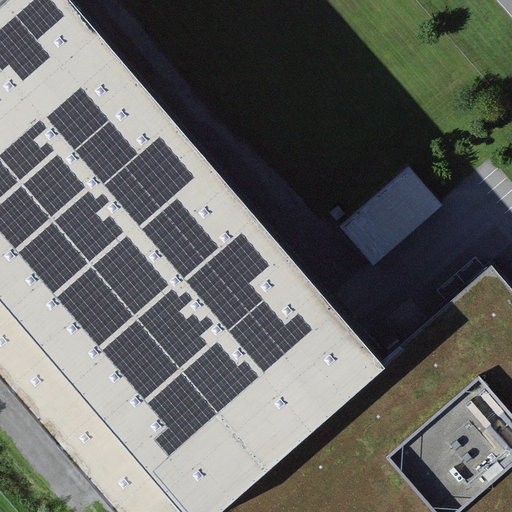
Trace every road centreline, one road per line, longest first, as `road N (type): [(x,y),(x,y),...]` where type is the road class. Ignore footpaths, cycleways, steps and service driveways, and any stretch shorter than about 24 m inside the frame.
road 1 (track): [(104,0),(377,300)]
road 2 (track): [(79,499),(0,406)]
